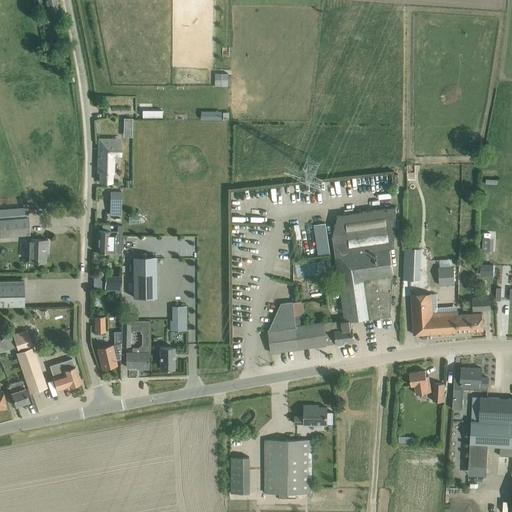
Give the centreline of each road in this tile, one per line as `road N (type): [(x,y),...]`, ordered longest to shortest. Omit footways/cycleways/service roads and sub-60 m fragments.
road 1 (unclassified): [(104,409),(85,339),(90,154),(67,0)]
road 2 (unclassified): [(104,409),(426,350),(511,346)]
